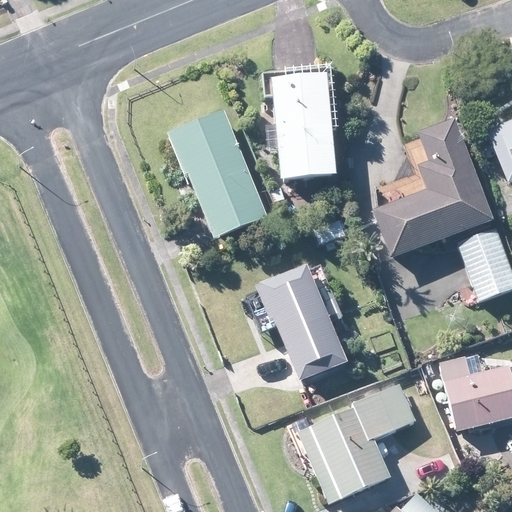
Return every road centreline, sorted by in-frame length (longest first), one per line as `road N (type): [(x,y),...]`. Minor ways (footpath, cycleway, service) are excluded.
road 1 (tertiary): [(53,53),(194,402)]
road 2 (tertiary): [(150,419),(0,74)]
road 3 (residential): [(354,0),(377,35),(402,50),(428,50),(511,22)]
road 4 (tertiary): [(195,0),(53,53)]
